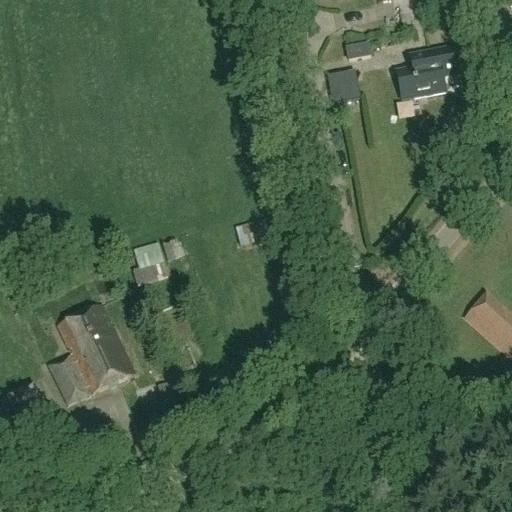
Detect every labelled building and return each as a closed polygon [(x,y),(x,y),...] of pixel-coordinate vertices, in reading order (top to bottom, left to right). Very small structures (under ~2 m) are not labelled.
[(348,65),(372,60),(369,46),(345,50),(348,65)] [(414,74),(398,77),(403,105),(446,97),(443,82),(461,79),(456,53),(422,59),(412,61),(414,74)] [(282,217),(270,220),(236,230),(242,249),(275,239),(287,235),(282,217)] [(186,259),(180,242),(163,247),(169,264),(186,259)] [(135,254),(140,271),(134,272),(138,288),(169,280),(164,266),(165,266),(159,247),(135,254)] [(105,268),(96,271),(99,279),(112,274),(110,266),(105,268)] [(71,357),(48,368),(68,409),(136,377),(102,306),(57,328),(71,357)] [(190,313),(179,317),(188,348),(199,345),(190,313)] [(161,389),(165,407),(183,403),(179,385),(161,389)] [(7,401),(25,436),(52,424),(35,388),(7,401)] [(192,407),(178,411),(152,419),(159,445),(185,437),(200,433),(192,407)] [(104,463),(124,455),(113,425),(100,430),(103,437),(96,439),(104,463)] [(48,481),(102,468),(95,441),(45,453),(47,459),(12,468),(16,485),(48,477),(48,481)]
